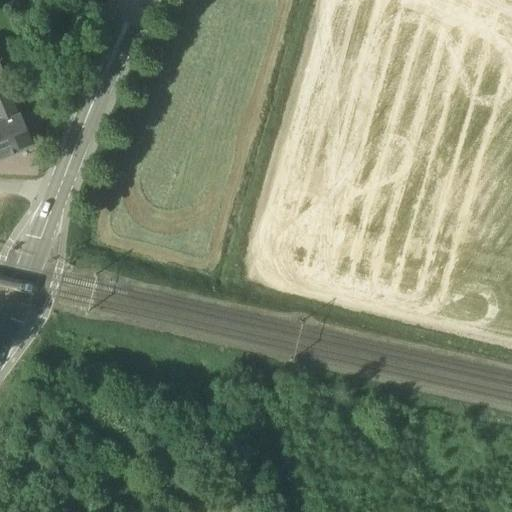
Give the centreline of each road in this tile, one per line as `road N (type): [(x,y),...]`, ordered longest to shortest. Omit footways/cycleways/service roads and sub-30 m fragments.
road 1 (secondary): [(55,201),(138,0)]
road 2 (secondary): [(0,344),(55,201)]
